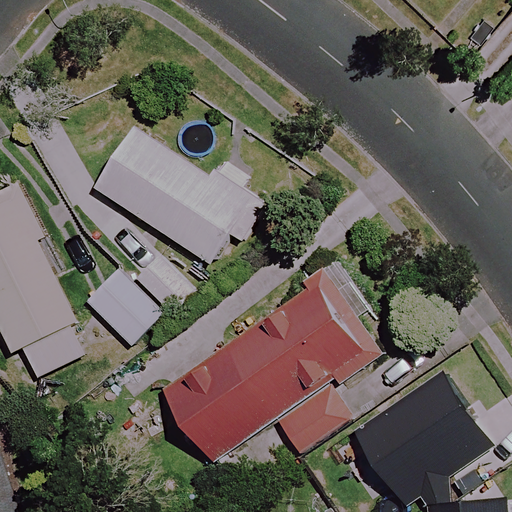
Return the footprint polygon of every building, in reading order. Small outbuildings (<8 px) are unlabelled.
[(237,237),(247,243),(271,207),(244,189),(252,178),(227,162),(220,173),(216,179),(140,130),(101,190),(217,267),(237,237)] [(0,312),(21,357),(32,353),(44,379),(97,354),(20,190),(0,199),(0,312)] [(202,293),(161,253),(138,277),(179,317),(202,293)] [(388,354),(328,269),(308,283),(315,292),(170,393),(218,462),(281,418),(307,455),(358,419),(337,389),(388,354)] [(167,318),(124,274),(94,303),(138,347),(167,318)] [(118,411),(106,394),(62,426),(74,443),(118,411)] [(0,511),(23,511),(0,434),(0,511)] [(488,470),(454,471),(456,507),(437,508),(437,511),(511,511),(511,501),(489,502),(488,470)]
